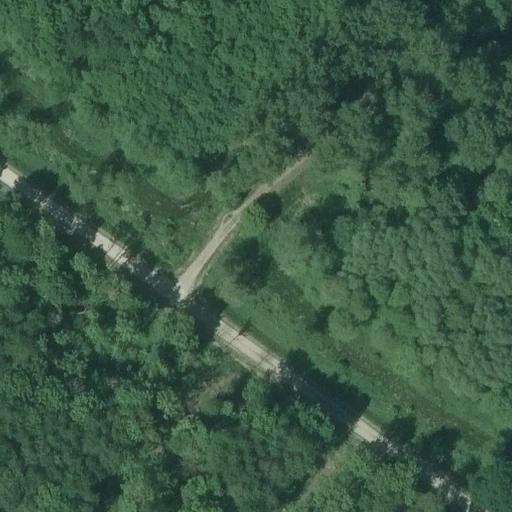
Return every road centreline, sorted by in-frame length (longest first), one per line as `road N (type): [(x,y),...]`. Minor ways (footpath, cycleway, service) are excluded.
road 1 (track): [(511,78),(281,179),(186,304),(0,177)]
road 2 (track): [(186,304),(470,511)]
